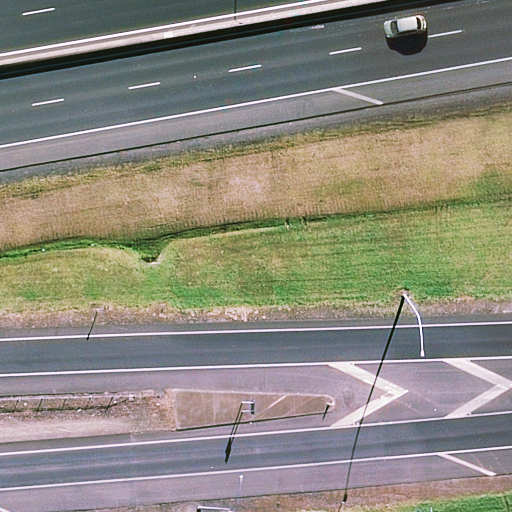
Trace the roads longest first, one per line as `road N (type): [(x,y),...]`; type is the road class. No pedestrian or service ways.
road 1 (trunk): [(511,23),(0,112)]
road 2 (trunk): [(511,431),(0,475)]
road 3 (trunk): [(511,340),(0,361)]
road 4 (trunk): [(511,459),(0,480)]
